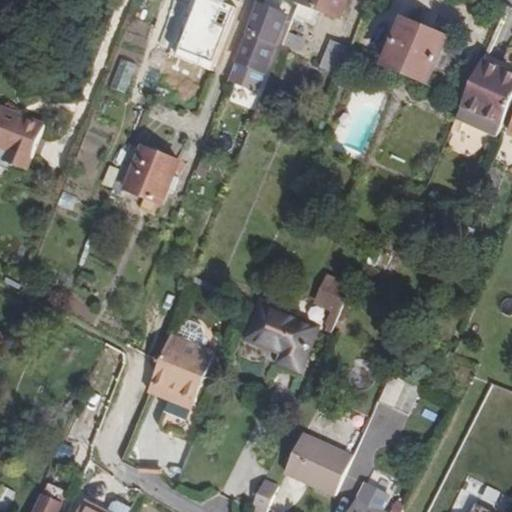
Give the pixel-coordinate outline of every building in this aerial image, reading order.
[(45,31),(56,0),(39,0),(30,25),(45,31)] [(224,16),(230,0),(189,0),(180,23),(205,32),(213,12),(224,16)] [(342,18),(349,0),(302,0),(301,3),(342,18)] [(270,68),(289,16),(260,5),(240,56),(270,68)] [(435,33),(405,21),(386,66),(432,85),(439,67),(453,74),(465,48),(451,41),(451,39),(435,33)] [(440,21),(435,33),(451,39),(456,28),(440,21)] [(504,113),(511,93),(511,75),(501,71),(511,45),(494,37),(468,97),(504,113)] [(340,75),(350,49),(333,42),(323,68),(340,75)] [(161,71),(165,61),(168,53),(157,49),(150,67),(161,71)] [(121,59),(114,88),(130,92),(137,63),(121,59)] [(165,61),(161,71),(184,80),(188,69),(165,61)] [(29,170),(46,127),(0,108),(0,148),(10,153),(7,161),(29,170)] [(465,134),(471,121),(459,116),(453,129),(465,134)] [(447,143),(456,147),(460,137),(451,133),(447,143)] [(454,151),(456,147),(447,143),(445,148),(454,151)] [(182,163),(144,147),(126,191),(165,205),(182,163)] [(338,319),(348,281),(327,275),(317,313),(338,319)] [(318,329),(262,304),(247,342),(282,356),(279,363),(302,373),(318,329)] [(0,355),(5,358),(14,340),(0,333),(0,355)] [(163,433),(194,447),(209,409),(196,404),(216,354),(173,336),(163,361),(154,387),(172,395),(161,426),(163,433)] [(396,409),(402,395),(414,399),(420,386),(393,374),(380,402),(396,409)] [(336,498),(355,457),(304,434),(287,475),(336,498)] [(67,464),(73,449),(63,444),(56,459),(67,464)] [(258,511),(269,511),(278,491),(264,484),(253,509),(258,511)] [(59,511),(68,493),(49,485),(36,511),(59,511)] [(380,511),(359,501),(352,511),(380,511)] [(88,511),(85,510),(84,511),(130,511),(132,509),(118,502),(115,503),(110,511),(88,511)] [(88,511),(105,511),(89,503),(85,510),(88,511)]
